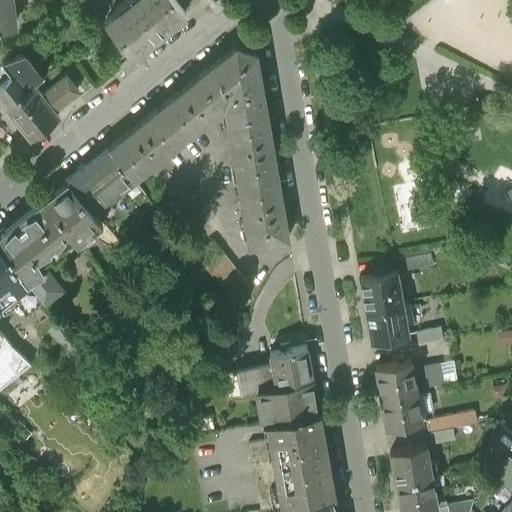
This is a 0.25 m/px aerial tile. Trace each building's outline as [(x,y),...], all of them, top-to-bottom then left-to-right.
[(10,0),(0,0),(0,29),(13,28),(10,0)] [(131,56),(184,13),(173,0),(130,0),(104,22),(131,56)] [(219,105),(227,100),(230,116),(226,116),(249,244),(288,237),(255,51),(235,44),(108,146),(132,177),(220,107),(219,105)] [(0,81),(0,92),(8,103),(33,83),(42,76),(24,53),(1,61),(11,73),(0,81)] [(42,94),(33,83),(8,103),(5,106),(29,137),(58,114),(53,109),(77,90),(65,75),(42,94)] [(414,120),(384,120),(384,147),(414,148),(414,120)] [(91,210),(132,177),(108,146),(67,178),(91,210)] [(67,178),(42,198),(77,242),(102,222),(91,210),(67,178)] [(45,267),(77,242),(42,198),(0,231),(0,246),(42,299),(44,300),(60,286),(45,267)] [(402,224),(416,223),(415,217),(429,216),(429,211),(418,212),(418,201),(410,201),(410,199),(400,200),(402,224)] [(234,303),(253,289),(213,238),(194,253),(234,303)] [(0,246),(0,303),(10,296),(25,313),(42,299),(0,246)] [(400,258),(403,270),(433,265),(430,253),(400,258)] [(359,275),(365,309),(402,303),(396,269),(359,275)] [(410,301),(402,303),(365,309),(370,342),(408,335),(407,325),(414,324),(410,301)] [(440,328),(416,332),(418,345),(442,340),(440,328)] [(511,329),(497,331),(499,345),(511,343),(511,329)] [(11,344),(0,330),(0,384),(30,362),(11,344)] [(228,393),(256,388),(312,377),(306,344),(268,351),(270,364),(224,373),(228,393)] [(375,365),(380,396),(415,390),(411,368),(410,359),(375,365)] [(451,361),(411,368),(415,390),(455,383),(451,361)] [(261,419),(266,418),(317,409),(312,377),(256,388),(261,419)] [(500,385),(491,386),(492,395),(501,394),(500,385)] [(421,422),(415,390),(380,396),(385,429),(421,422)] [(270,437),(282,504),(333,494),(317,409),(266,418),(270,437)] [(425,420),(427,432),(453,428),(478,423),(476,411),(425,420)] [(455,440),(453,428),(427,432),(429,444),(455,440)] [(260,508),(282,504),(270,437),(248,441),(260,508)] [(390,451),(395,483),(431,477),(425,445),(390,451)] [(491,475),(510,492),(511,489),(511,461),(508,457),(491,475)] [(436,509),(431,477),(395,483),(400,511),(417,511),(433,509),(436,509)] [(336,511),(333,494),(282,504),(283,511),(336,511)] [(446,506),(446,507),(446,511),(469,511),(472,501),(446,506)] [(511,511),(511,502),(502,511),(511,511)]
